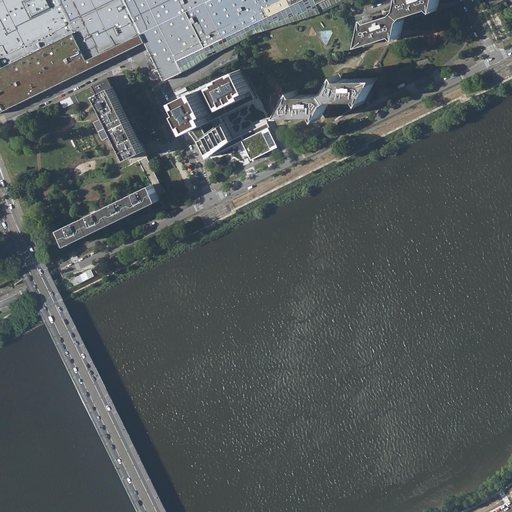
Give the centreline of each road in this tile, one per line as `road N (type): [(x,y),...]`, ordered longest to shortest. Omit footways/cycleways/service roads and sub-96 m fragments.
road 1 (primary): [(159,511),(0,178)]
road 2 (primary): [(0,218),(144,511)]
road 3 (residential): [(0,120),(139,52),(211,200)]
road 4 (residential): [(211,200),(495,58)]
road 5 (residential): [(0,304),(211,200)]
